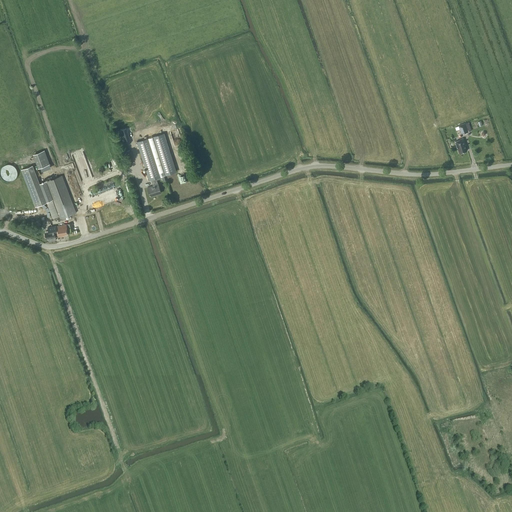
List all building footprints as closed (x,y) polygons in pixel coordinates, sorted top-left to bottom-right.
[(468,132),(465,123),(458,125),(461,134),(468,132)] [(122,139),(122,141),(128,139),(126,135),(124,129),(122,130),(123,134),(119,136),(121,139),(122,139)] [(164,133),(152,137),(164,173),(160,174),(149,138),(137,142),(149,180),(151,179),(153,186),(148,187),(151,196),(161,193),(158,184),(156,178),(176,171),(164,133)] [(465,145),(463,138),(459,139),(459,140),(455,141),(457,147),(459,153),(467,150),(465,145)] [(47,149),(36,153),(40,167),(52,164),(47,149)] [(46,181),(60,218),(76,212),(62,175),(46,181)] [(67,227),(66,224),(56,226),(48,227),(49,232),(45,233),(46,239),(48,238),(49,241),(56,240),(54,230),(57,230),(58,237),(65,236),(65,235),(68,234),(67,228),(68,228),(69,232),(73,231),(72,223),(68,224),(68,227),(67,227)]
